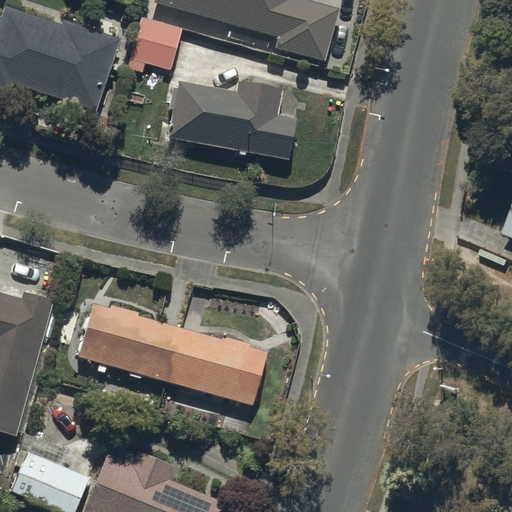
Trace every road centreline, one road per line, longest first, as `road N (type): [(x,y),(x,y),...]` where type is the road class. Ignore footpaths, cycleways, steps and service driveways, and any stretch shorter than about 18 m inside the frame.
road 1 (residential): [(0,180),(197,230),(384,260)]
road 2 (unclassified): [(384,260),(442,0)]
road 3 (unclassified): [(321,511),(374,324)]
road 4 (unclassified): [(511,368),(426,333),(374,324)]
